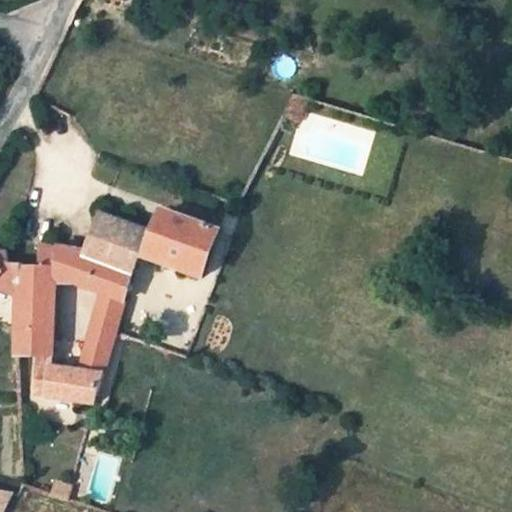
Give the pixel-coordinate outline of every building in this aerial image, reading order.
[(308,98),(294,94),(284,112),(298,119),(308,98)] [(217,232),(164,213),(148,255),(201,274),(217,232)] [(84,256),(132,273),(146,231),(101,214),(86,252),(84,256)] [(55,283),(72,282),(99,292),(108,296),(105,309),(119,315),(132,273),(84,256),(86,252),(38,242),(36,265),(20,264),(19,296),(17,354),(50,355),(55,283)] [(0,287),(19,296),(20,264),(6,263),(5,249),(0,248),(0,287)] [(99,292),(79,368),(101,372),(114,332),(119,315),(105,309),(108,296),(99,292)] [(92,402),(101,372),(79,368),(50,364),(47,395),(92,402)] [(0,511),(2,511),(12,493),(0,490),(0,511)]
